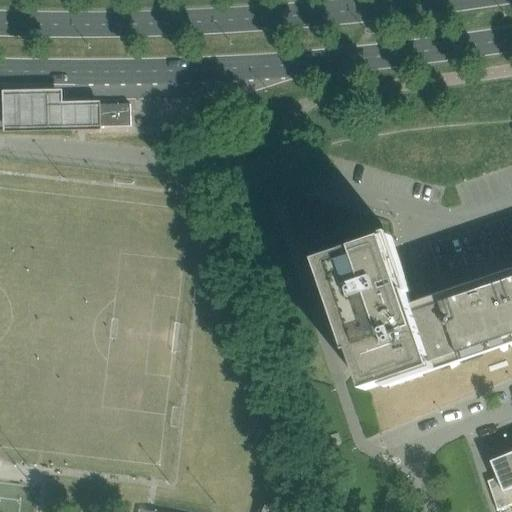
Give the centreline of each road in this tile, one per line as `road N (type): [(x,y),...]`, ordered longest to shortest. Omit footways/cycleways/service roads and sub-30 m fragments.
road 1 (unclassified): [(0,142),(274,176),(432,217),(511,199)]
road 2 (secondary): [(0,74),(211,75),(511,42)]
road 3 (secondary): [(445,0),(141,26),(0,24)]
road 4 (unclassified): [(435,511),(415,446),(511,406)]
